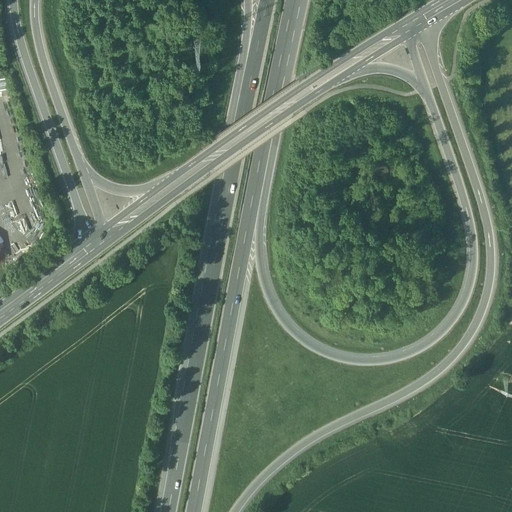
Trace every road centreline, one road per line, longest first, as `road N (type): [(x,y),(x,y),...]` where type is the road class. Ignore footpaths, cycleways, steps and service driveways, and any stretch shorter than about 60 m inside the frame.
road 1 (motorway): [(235,511),(308,442),(445,366),(480,314),(490,237),(418,19)]
road 2 (motorway): [(418,78),(473,253),(463,299),(428,343),(366,364),(326,356),(298,339),(262,281),(257,181)]
road 3 (motorway): [(236,145),(168,511)]
road 4 (motorway): [(195,511),(257,181)]
road 5 (motorway): [(10,0),(88,245)]
road 6 (secondary): [(169,184),(333,71)]
road 7 (motorway): [(257,181),(295,0)]
road 8 (motorway): [(81,164),(42,54),(35,0)]
road 9 (motorway): [(267,0),(236,145)]
road 10 (motorway): [(247,0),(230,114),(236,145)]
